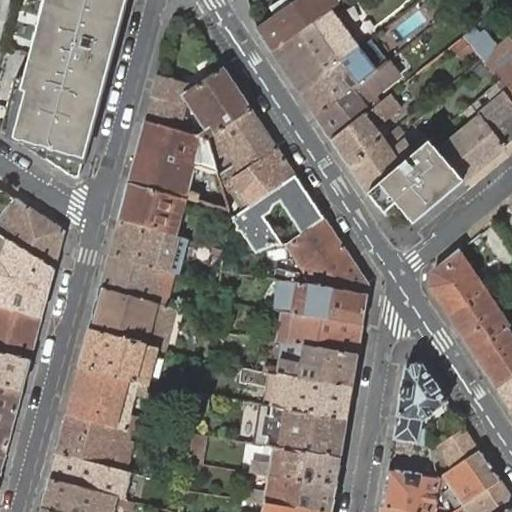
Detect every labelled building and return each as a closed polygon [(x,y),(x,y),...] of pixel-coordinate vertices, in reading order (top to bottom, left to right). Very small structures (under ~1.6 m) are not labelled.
[(44,0),(22,85),(19,96),(24,97),(13,138),(16,140),(35,144),(34,151),(76,178),(80,177),(93,129),(89,127),(96,100),(100,101),(116,43),(117,37),(123,15),(119,14),(122,0),(44,0)] [(122,0),(119,14),(123,15),(127,0),(122,0)] [(273,18),(257,30),(273,53),(332,9),(325,0),(299,0),(296,2),(290,6),(286,9),(273,18)] [(282,0),(268,10),(273,18),(286,9),(290,6),(285,0),(282,0)] [(332,9),(273,53),(302,96),(344,62),(355,54),(361,49),(354,40),(350,35),(343,24),(339,19),(332,9)] [(489,54),(483,59),(501,81),(498,84),(511,103),(511,51),(511,52),(511,70),(505,76),(496,64),(489,54)] [(511,52),(496,64),(505,76),(511,70),(511,52)] [(373,75),(355,54),(344,62),(362,84),(373,75)] [(344,62),(302,96),(318,119),(362,84),(344,62)] [(389,62),(373,75),(362,84),(318,119),(333,142),(371,112),(375,109),(368,100),(379,92),(400,75),(389,62)] [(159,75),(146,122),(182,132),(189,107),(186,106),(188,94),(211,129),(199,137),(209,140),(252,110),(223,68),(196,85),(159,75)] [(1,131),(13,138),(24,97),(19,96),(22,85),(14,83),(9,103),(1,131)] [(511,141),(511,103),(498,84),(489,92),(492,96),(496,99),(498,101),(488,109),(481,98),(473,105),(505,147),(511,141)] [(385,100),(379,92),(368,100),(375,109),(385,100)] [(371,112),(333,142),(351,168),(390,135),(386,131),(381,134),(376,128),(403,107),(393,94),(385,100),(375,109),(371,112)] [(96,100),(89,127),(93,129),(100,101),(96,100)] [(505,147),(473,105),(465,112),(475,123),(439,153),(463,182),(505,147)] [(252,110),(209,140),(211,149),(221,142),(236,165),(220,176),(224,188),(279,150),(252,110)] [(146,122),(130,181),(186,198),(198,201),(200,194),(190,191),(187,186),(195,162),(218,168),(211,149),(209,140),(199,137),(182,132),(146,122)] [(399,129),(390,135),(351,168),(368,194),(428,143),(422,135),(410,145),(399,129)] [(16,140),(34,151),(35,144),(16,140)] [(439,153),(428,143),(368,194),(385,214),(396,204),(413,224),(463,182),(439,153)] [(224,188),(226,195),(232,190),(238,186),(251,205),(295,175),(279,150),(224,188)] [(234,218),(258,253),(277,245),(288,245),(268,219),(274,216),(276,207),(281,203),(303,235),(325,220),(295,175),(251,205),(246,209),(234,218)] [(130,181),(120,219),(175,236),(186,198),(130,181)] [(238,186),(232,190),(246,209),(251,205),(238,186)] [(0,235),(55,270),(66,231),(17,200),(0,225),(0,235)] [(120,219),(110,254),(166,270),(179,274),(189,240),(175,236),(120,219)] [(288,245),(277,245),(277,255),(292,253),(308,277),(289,278),(289,274),(277,272),(276,280),(280,281),(368,296),(370,286),(325,220),(303,235),(288,245)] [(55,270),(0,235),(0,306),(42,318),(55,270)] [(449,317),(486,292),(459,251),(433,273),(431,288),(449,317)] [(110,254),(101,288),(157,304),(166,270),(110,254)] [(283,312),(363,325),(368,296),(280,281),(275,310),(283,312)] [(101,288),(90,329),(158,348),(160,348),(165,350),(177,310),(170,308),(157,304),(101,288)] [(507,329),(510,327),(508,324),(495,305),(486,292),(449,317),(473,352),(507,329)] [(214,320),(212,331),(223,333),(228,302),(217,300),(214,320)] [(42,318),(0,306),(0,352),(31,361),(42,318)] [(358,356),(363,325),(283,312),(278,342),(284,343),(358,356)] [(90,329),(80,366),(150,385),(160,348),(158,348),(90,329)] [(511,378),(511,336),(507,329),(473,352),(498,388),(511,378)] [(352,388),(358,356),(284,343),(280,368),(266,365),(265,373),(352,388)] [(0,384),(23,391),(31,361),(0,352),(0,384)] [(432,412),(447,402),(422,363),(406,366),(394,439),(418,442),(424,445),(427,428),(420,428),(421,419),(422,419),(431,414),(432,412)] [(80,366),(68,414),(126,431),(132,432),(146,436),(149,425),(140,423),(141,419),(122,414),(128,391),(141,395),(143,391),(157,395),(159,388),(150,385),(80,366)] [(265,373),(243,369),(241,382),(270,386),(267,406),(347,419),(352,388),(265,373)] [(511,378),(498,388),(511,409),(511,378)] [(0,426),(12,430),(23,391),(0,384),(0,426)] [(267,406),(261,405),(254,444),(276,448),(340,459),(347,419),(267,406)] [(121,471),(132,432),(126,431),(68,414),(57,453),(116,469),(121,471)] [(0,426),(0,456),(5,458),(12,430),(0,426)] [(480,451),(465,428),(432,450),(435,463),(445,456),(454,469),(480,451)] [(191,449),(188,463),(202,465),(207,436),(194,433),(191,449)] [(335,487),(340,459),(276,448),(273,465),(252,462),(251,473),(270,476),(335,487)] [(500,481),(480,451),(454,469),(438,478),(440,488),(449,483),(464,505),(500,481)] [(57,453),(50,480),(121,499),(127,501),(132,482),(154,487),(156,481),(121,471),(116,469),(57,453)] [(438,478),(389,470),(383,508),(414,511),(445,511),(445,509),(435,507),(438,478)] [(248,490),(246,501),(266,504),(311,511),(331,511),(335,487),(270,476),(268,494),(248,490)] [(50,480),(42,509),(52,511),(112,511),(114,505),(132,509),(134,502),(127,501),(121,499),(50,480)] [(506,511),(511,508),(511,497),(500,481),(464,505),(453,511),(506,511)]
